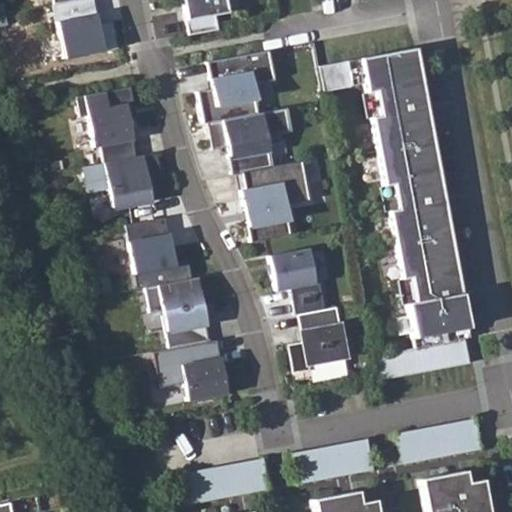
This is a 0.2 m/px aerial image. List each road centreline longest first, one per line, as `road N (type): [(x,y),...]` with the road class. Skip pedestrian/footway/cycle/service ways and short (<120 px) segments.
road 1 (residential): [(147,58),(162,77),(199,206),(232,269),(276,432)]
road 2 (residential): [(505,393),(429,4)]
road 3 (residential): [(147,58),(429,4)]
road 4 (residential): [(505,393),(276,432)]
road 5 (residential): [(276,432),(107,461)]
